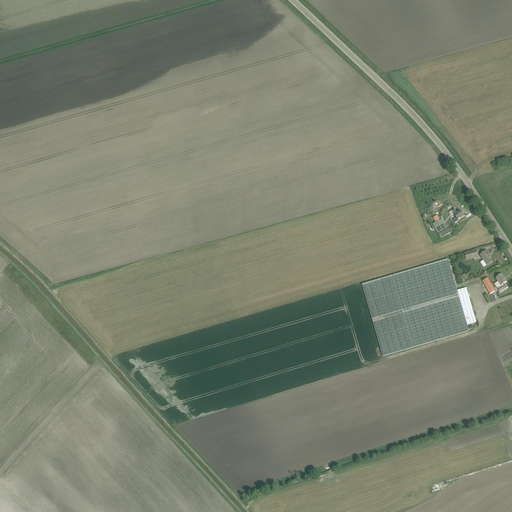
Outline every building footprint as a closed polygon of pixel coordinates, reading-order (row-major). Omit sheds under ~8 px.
[(454,215),(458,220),(464,216),(460,211),(458,213),(455,210),(449,213),(451,217),(454,215)] [(432,224),(437,233),(446,228),(441,219),(432,224)] [(452,228),(439,233),(441,237),(454,232),(452,228)] [(475,250),(464,253),(467,261),(478,257),(475,250)] [(483,268),(487,266),(493,262),(487,251),(480,255),(484,260),(480,263),(483,268)] [(448,260),(363,285),(383,356),(469,331),(467,326),(476,323),(466,288),(457,291),(448,260)] [(502,275),(496,278),(501,286),(502,286),(498,289),(500,293),(505,290),(508,288),(505,283),(507,282),(502,275)] [(469,286),(482,281),(480,277),(468,282),(469,286)] [(488,278),(482,281),(486,287),(483,289),(487,296),(495,291),(488,278)]
